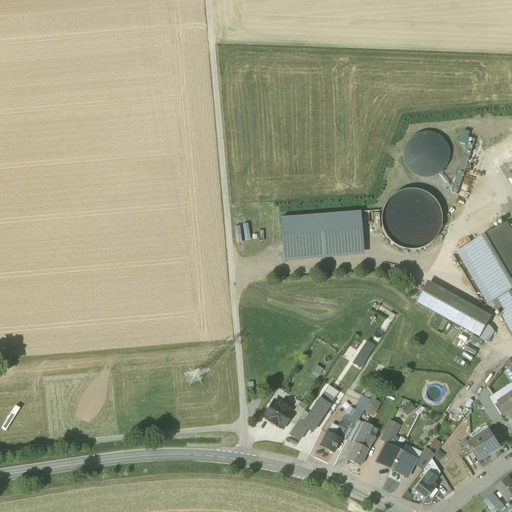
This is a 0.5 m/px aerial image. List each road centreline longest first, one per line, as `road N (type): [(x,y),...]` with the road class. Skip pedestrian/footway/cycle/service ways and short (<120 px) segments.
road 1 (track): [(211,0),(246,460)]
road 2 (tertiary): [(0,476),(168,454),(232,458),(337,484),(398,511)]
road 3 (track): [(350,511),(260,485),(190,479),(0,502)]
road 4 (track): [(231,281),(400,270),(433,284)]
